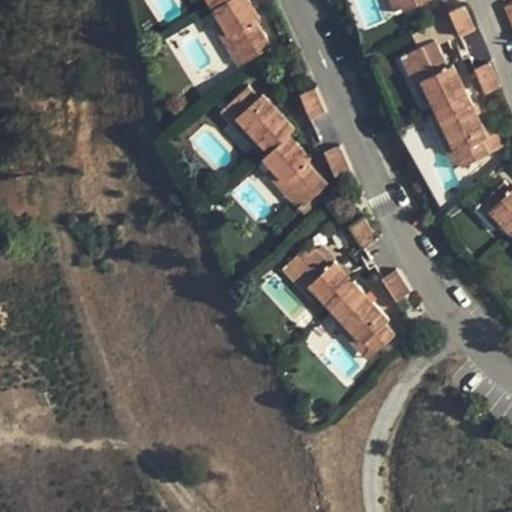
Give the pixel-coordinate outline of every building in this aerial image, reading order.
[(243,60),(266,46),(251,20),(255,17),(245,0),(219,0),(209,6),(217,19),(243,60)] [(401,9),(397,0),(387,0),(392,12),(401,9)] [(397,0),(401,9),(423,0),(397,0)] [(511,0),(500,4),(506,19),(511,17),(511,0)] [(461,3),(446,10),(456,34),(471,27),(461,3)] [(243,60),(217,19),(209,23),(235,65),(243,60)] [(431,38),(405,50),(427,94),(433,107),(463,93),(449,63),(444,65),(431,38)] [(427,94),(405,50),(397,54),(418,98),(427,94)] [(485,59),(470,66),(481,91),(496,84),(485,59)] [(254,141),(263,152),(283,135),(289,130),(258,94),(254,97),(244,85),(222,103),(254,141)] [(311,86),(296,92),(306,117),(322,111),(311,86)] [(463,93),(433,107),(439,120),(460,164),(486,152),(479,138),(484,136),(463,93)] [(254,141),(222,103),(215,109),(247,146),(254,141)] [(460,164),(439,120),(431,124),(447,158),(452,169),(460,164)] [(267,168),(299,205),(320,187),(300,164),(304,160),(283,135),(263,152),(258,156),(267,168)] [(336,144),(321,150),(331,174),(346,168),(336,144)] [(299,205),(267,168),(260,174),(292,211),(299,205)] [(508,187),(500,179),(479,198),(499,221),(509,231),(511,228),(511,184),(508,187)] [(499,221),(479,198),(472,204),(493,227),(499,221)] [(360,215),(346,224),(360,246),(374,238),(360,215)] [(318,295),(328,306),(353,283),(331,259),(327,262),(306,240),(285,259),(318,295)] [(318,295),(285,259),(279,265),(312,301),(318,295)] [(392,268),(379,276),(392,299),(407,290),(392,268)] [(338,316),(371,353),(392,334),(381,322),(385,318),(353,283),(328,306),(338,316)] [(371,353),(338,316),(331,322),(364,358),(371,353)]
